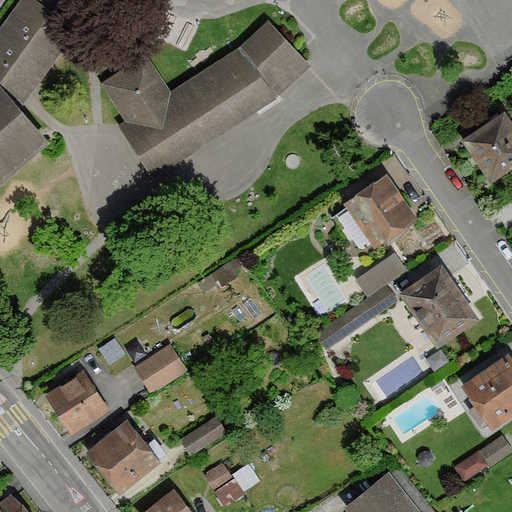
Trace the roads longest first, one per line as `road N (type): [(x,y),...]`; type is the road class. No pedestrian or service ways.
road 1 (residential): [(511,282),(392,107)]
road 2 (unclassified): [(83,511),(0,406)]
